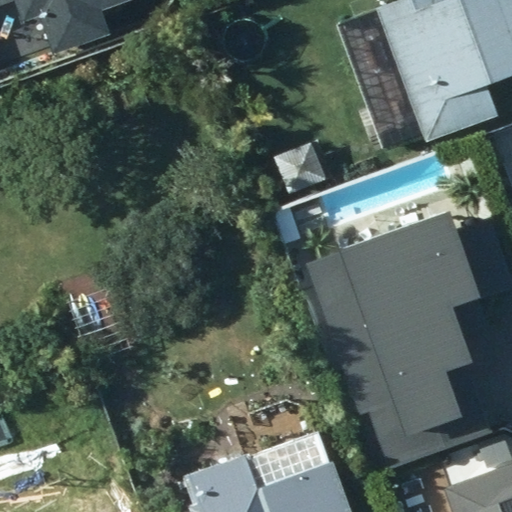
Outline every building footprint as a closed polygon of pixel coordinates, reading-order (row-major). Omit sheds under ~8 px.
[(131,0),(7,0),(18,28),(35,22),(48,60),(106,40),(97,15),(132,3),(131,0)] [(511,0),(395,0),(378,7),(426,142),(499,115),(488,84),(511,75),(511,0)] [(441,218),(334,255),(383,397),(358,405),(380,469),(482,435),(450,340),(480,330),(470,302),(505,290),(482,221),(446,233),(441,218)] [(351,511),(322,429),(186,475),(196,505),(189,506),(191,511),(351,511)] [(440,511),(511,511),(511,461),(433,491),(440,511)] [(137,511),(120,465),(0,508),(0,511),(137,511)]
